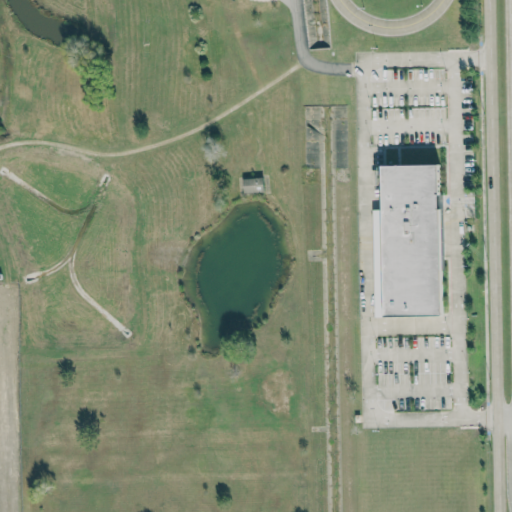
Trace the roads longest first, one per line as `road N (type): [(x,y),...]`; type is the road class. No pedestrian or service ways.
road 1 (tertiary): [(489,0),(499,511)]
road 2 (tertiary): [(511,165),(508,0)]
